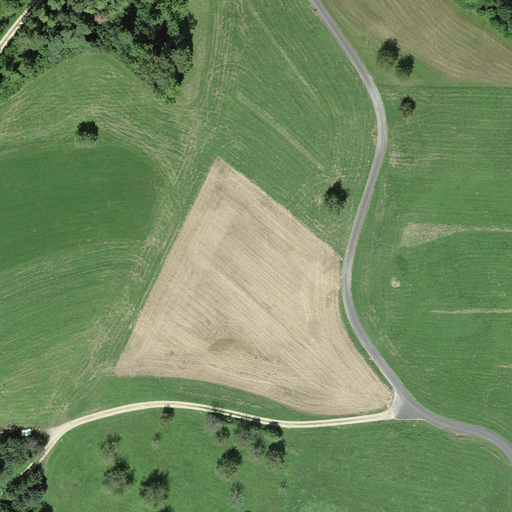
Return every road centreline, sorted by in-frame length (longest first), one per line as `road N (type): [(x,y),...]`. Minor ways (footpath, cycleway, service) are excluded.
road 1 (track): [(311,0),(378,108),(379,150),(343,266),(350,318),(408,403),(490,437),(511,457)]
road 2 (track): [(408,403),(384,417),(278,426),(170,404),(122,409),(58,433),(0,502)]
